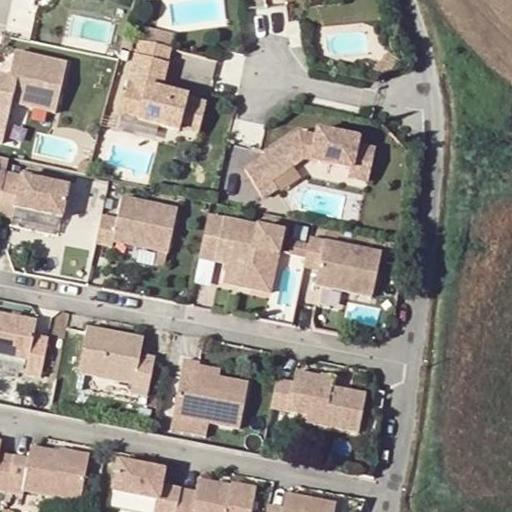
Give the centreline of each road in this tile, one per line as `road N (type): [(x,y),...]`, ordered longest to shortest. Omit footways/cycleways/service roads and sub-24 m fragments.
road 1 (residential): [(0,289),(409,370)]
road 2 (residential): [(389,495),(0,419)]
road 3 (residential): [(409,370),(437,125),(405,0)]
road 4 (residential): [(389,495),(409,370)]
